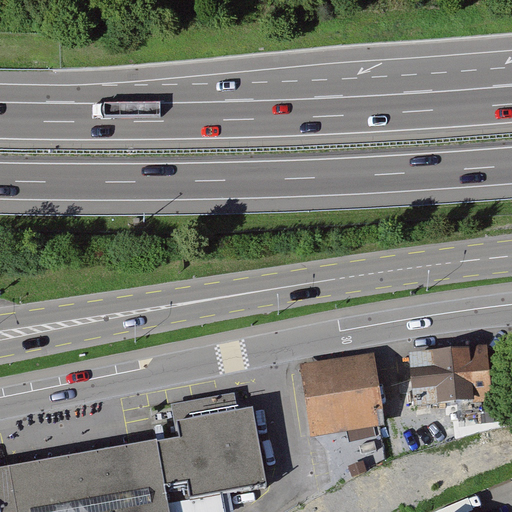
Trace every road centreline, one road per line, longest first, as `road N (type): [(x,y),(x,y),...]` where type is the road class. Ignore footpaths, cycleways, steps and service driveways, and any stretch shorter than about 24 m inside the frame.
road 1 (residential): [(0,404),(338,336),(511,312)]
road 2 (motorway): [(0,182),(313,179),(511,166)]
road 3 (primary): [(139,311),(511,256)]
road 4 (motorway): [(316,116),(0,120)]
road 5 (motorway): [(511,89),(316,116)]
road 6 (motorway): [(511,103),(316,116)]
road 7 (primary): [(0,350),(139,311)]
road 8 (primary): [(139,311),(0,323)]
